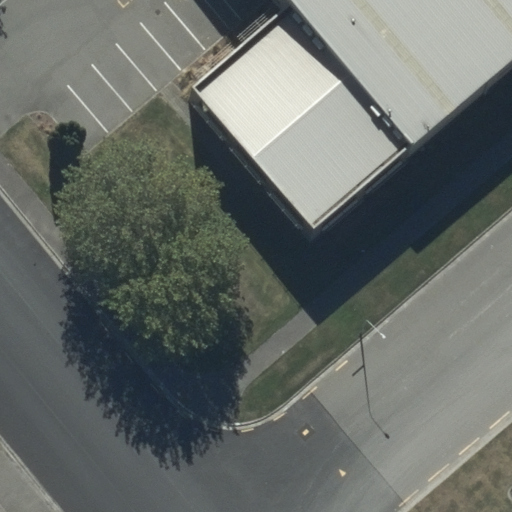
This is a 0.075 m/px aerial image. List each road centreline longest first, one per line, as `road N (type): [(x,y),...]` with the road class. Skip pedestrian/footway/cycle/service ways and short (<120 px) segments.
road 1 (residential): [(282,511),(511,325)]
road 2 (residential): [(162,511),(0,305)]
